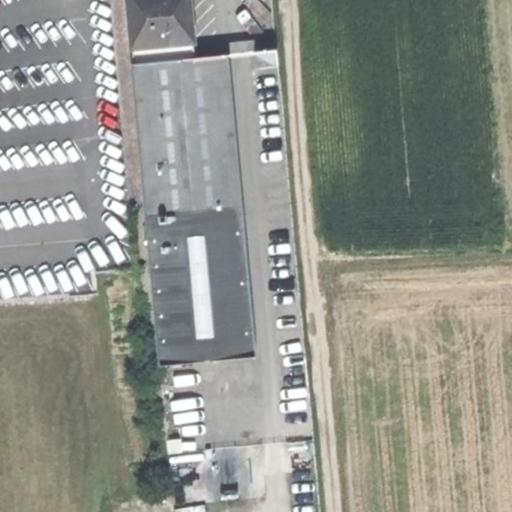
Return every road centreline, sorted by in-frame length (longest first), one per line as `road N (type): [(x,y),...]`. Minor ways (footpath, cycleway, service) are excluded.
road 1 (track): [(288,0),(330,511)]
road 2 (track): [(310,269),(511,261)]
